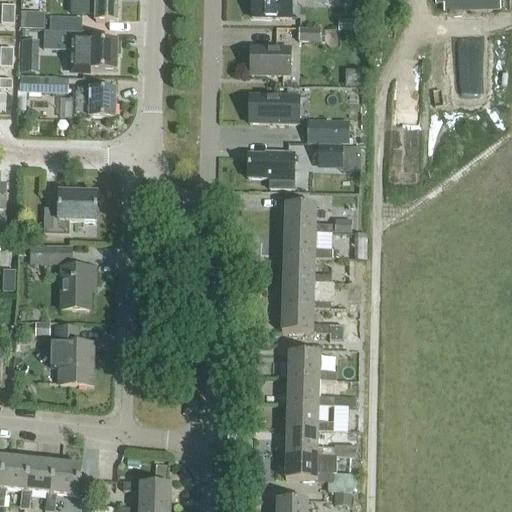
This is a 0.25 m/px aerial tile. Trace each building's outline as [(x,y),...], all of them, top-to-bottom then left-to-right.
[(72,0),(72,16),(96,16),(96,23),(118,24),(117,0),(72,0)] [(292,20),(292,0),(253,0),(253,19),(292,20)] [(444,15),(499,13),(498,0),(434,0),(435,7),(443,7),(444,15)] [(6,10),(6,19),(19,20),(19,11),(6,10)] [(45,15),(24,14),(23,30),(44,31),(45,15)] [(6,19),(6,29),(18,29),(19,20),(6,19)] [(82,21),(51,20),(51,33),(44,32),(44,51),(69,51),(69,75),(90,75),(90,72),(117,73),(117,44),(92,43),(92,34),(82,34),(82,21)] [(358,21),(338,21),(338,32),(358,32),(358,21)] [(299,30),(298,44),(321,45),(321,31),(299,30)] [(39,55),(39,43),(22,42),(22,54),(39,55)] [(291,78),(291,51),(252,50),(251,78),(291,78)] [(1,53),(1,63),(14,63),(14,54),(1,53)] [(1,63),(1,72),(13,72),(14,63),(1,63)] [(360,86),(359,71),(346,72),(347,87),(360,86)] [(69,81),(21,80),(20,95),(68,97),(69,81)] [(1,84),(0,93),(13,94),(13,84),(1,84)] [(116,91),(73,91),(72,122),(91,123),(91,120),(116,120),(116,91)] [(251,98),(250,125),(300,126),(300,99),(251,98)] [(349,147),(350,126),(334,125),(308,125),(308,147),(334,147),(349,147)] [(343,149),(318,149),(318,172),(343,172),(343,149)] [(295,155),(289,155),(276,155),(276,158),(249,157),(249,181),(269,181),(269,192),(295,192),(295,155)] [(97,224),(98,196),(60,195),(60,212),(46,212),(45,237),(69,237),(70,224),(97,224)] [(285,234),(316,235),(333,235),(333,227),(316,227),(317,208),(286,207),(285,234)] [(335,223),(336,234),(351,233),(351,222),(335,223)] [(316,251),(316,235),(285,234),(285,259),(316,260),(331,261),(332,252),(316,251)] [(31,266),(49,266),(62,268),(63,313),(92,312),(91,287),(96,287),(96,271),(72,271),(72,251),(31,251),(31,266)] [(284,285),(315,286),(331,286),(332,277),(315,277),(316,260),(285,259),(284,285)] [(314,302),(315,286),(284,285),(283,311),(314,311),(330,312),(331,302),(314,302)] [(314,311),(283,311),(283,334),(330,336),(330,328),(314,327),(314,311)] [(35,338),(50,339),(50,326),(35,325),(35,338)] [(53,354),(52,371),(61,371),(60,387),(94,387),(94,346),(79,346),(79,330),(56,330),(56,354),(53,354)] [(320,381),(320,383),(348,384),(348,375),(320,374),(321,356),(290,355),(290,380),(320,381)] [(320,383),(320,381),(290,380),(289,405),(319,406),(319,408),(336,408),(336,400),(320,400),(320,383)] [(289,405),(288,431),(319,432),(319,433),(335,434),(335,425),(319,425),(319,408),(319,406),(289,405)] [(335,458),(335,451),(318,450),(319,433),(319,432),(288,431),(287,455),(318,456),(318,458),(335,458)] [(318,475),(318,458),(318,456),(287,455),(286,482),(333,484),(334,476),(318,475)] [(0,490),(0,508),(4,509),(6,491),(22,493),(28,494),(31,463),(6,460),(3,491),(0,490)] [(22,493),(20,511),(29,511),(31,494),(47,496),(53,496),(56,466),(31,463),(28,494),(22,493)] [(47,496),(45,511),(55,511),(57,497),(79,499),(82,469),(56,466),(53,496),(47,496)] [(140,511),(171,511),(172,487),(123,485),(123,493),(141,494),(140,511)] [(277,511),(308,511),(308,504),(278,503),(277,511)]
